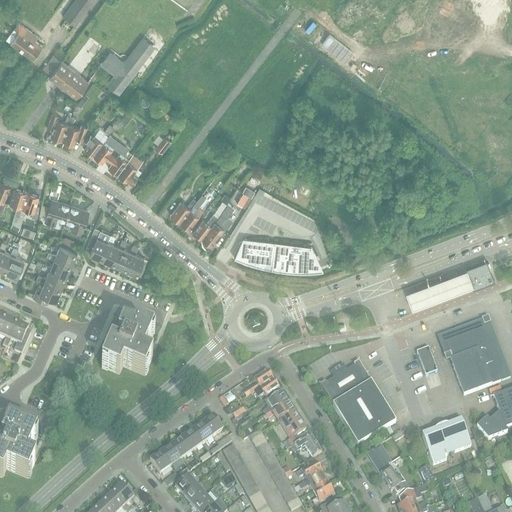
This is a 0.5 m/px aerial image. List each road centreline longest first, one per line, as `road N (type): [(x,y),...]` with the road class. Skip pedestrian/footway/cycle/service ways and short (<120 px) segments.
road 1 (residential): [(375,511),(271,354),(211,392)]
road 2 (secondary): [(511,220),(276,306)]
road 3 (secondary): [(280,320),(511,236)]
road 4 (unclassified): [(280,33),(138,217)]
road 5 (secondary): [(27,511),(177,382)]
road 6 (tertiary): [(138,217),(92,183),(0,137)]
road 7 (residential): [(276,511),(211,392)]
